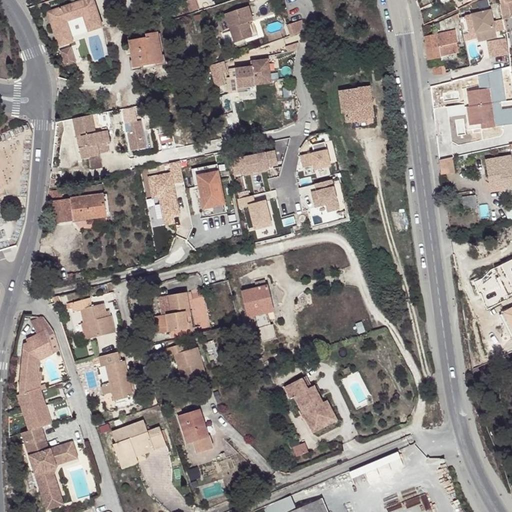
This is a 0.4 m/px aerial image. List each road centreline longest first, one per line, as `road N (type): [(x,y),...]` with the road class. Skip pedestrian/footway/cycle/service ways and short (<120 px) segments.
road 1 (secondary): [(497,511),(453,392),(395,1)]
road 2 (residential): [(304,0),(305,120),(296,129),(155,159)]
road 3 (tertiary): [(41,113),(34,215),(0,331)]
road 4 (unknown): [(34,304),(167,265),(181,237)]
